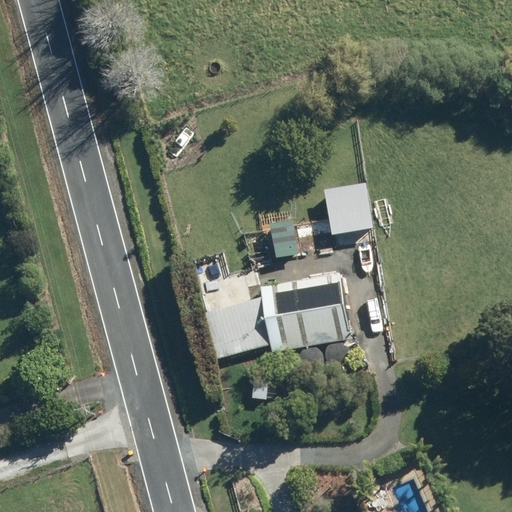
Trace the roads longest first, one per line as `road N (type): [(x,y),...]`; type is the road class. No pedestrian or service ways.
road 1 (unclassified): [(40,0),(175,511)]
road 2 (unknown): [(147,405),(0,455)]
